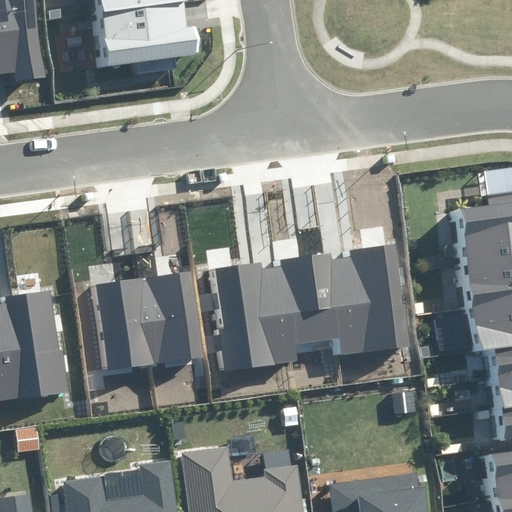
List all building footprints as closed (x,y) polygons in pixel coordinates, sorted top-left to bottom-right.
[(0,0),(0,75),(15,73),(16,81),(47,77),(36,0),(0,0)] [(84,0),(93,65),(193,51),(188,21),(176,23),(173,0),(84,0)] [(501,438),(511,436),(511,203),(455,211),(474,351),(489,349),(501,438)] [(338,340),(340,355),(410,345),(395,244),(351,250),(352,257),(334,260),(333,252),(283,260),(284,266),(263,269),(262,261),(216,268),(225,328),(220,329),(226,371),(298,360),(296,346),(338,340)] [(108,370),(202,358),(191,273),(97,285),(108,370)] [(0,399),(66,390),(51,290),(7,297),(8,304),(0,304),(0,399)] [(305,511),(299,465),(266,470),(267,477),(234,482),(228,446),(181,452),(189,511),(305,511)] [(511,511),(511,448),(486,452),(495,511),(511,511)] [(177,511),(170,460),(140,464),(145,496),(107,501),(103,477),(64,482),(67,511),(177,511)] [(427,511),(424,489),(419,490),(417,474),(331,486),(334,511),(427,511)] [(33,511),(31,496),(0,500),(0,511),(33,511)]
